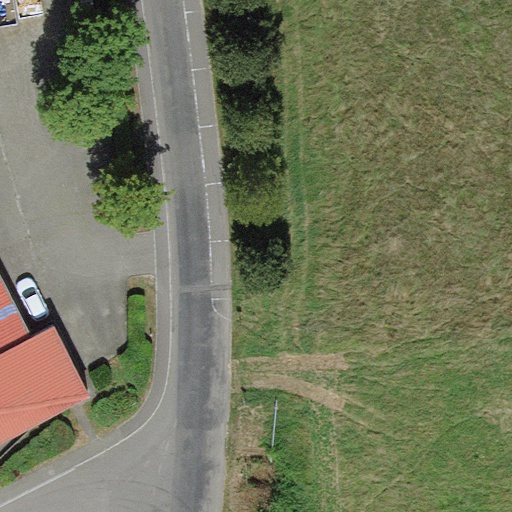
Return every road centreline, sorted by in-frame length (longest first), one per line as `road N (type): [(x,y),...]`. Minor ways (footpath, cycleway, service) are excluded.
road 1 (residential): [(193,440),(192,253),(165,0)]
road 2 (residential): [(47,511),(193,440)]
